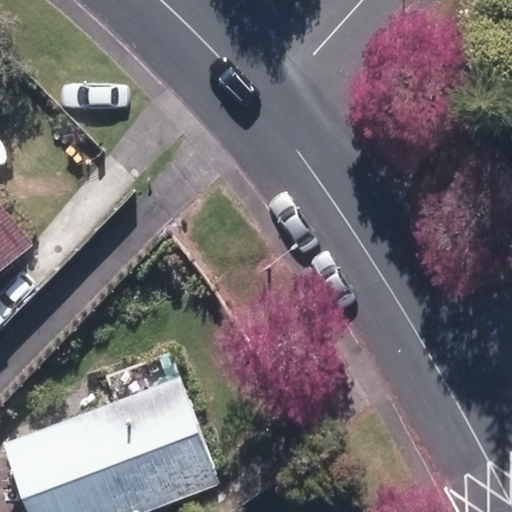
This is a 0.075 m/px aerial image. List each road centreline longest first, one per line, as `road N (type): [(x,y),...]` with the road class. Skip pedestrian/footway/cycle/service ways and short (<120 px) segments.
road 1 (residential): [(511,491),(383,270),(270,112)]
road 2 (residential): [(270,112),(156,0)]
road 3 (residential): [(369,0),(270,112)]
